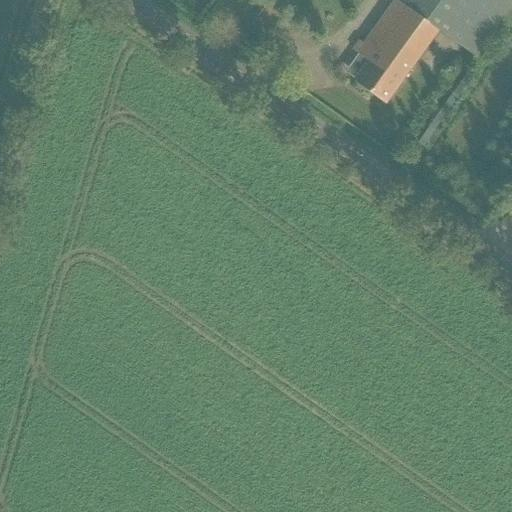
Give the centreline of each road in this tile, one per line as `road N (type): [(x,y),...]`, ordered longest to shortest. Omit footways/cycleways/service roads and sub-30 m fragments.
road 1 (unclassified): [(511,273),(122,0)]
road 2 (unclassified): [(0,166),(45,0)]
